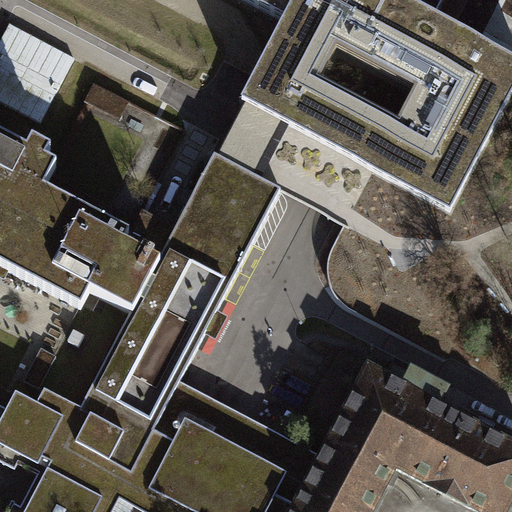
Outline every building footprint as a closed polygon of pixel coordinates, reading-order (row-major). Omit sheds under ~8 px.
[(266,184),(271,175),(293,133),(329,150),(374,172),(453,211),(511,95),(511,0),(471,0),(456,30),(405,3),(398,0),(257,0),(291,17),(232,125),(214,157),(266,184)] [(75,61),(10,27),(0,45),(0,103),(41,125),(75,61)] [(187,132),(94,85),(83,107),(176,154),(187,132)] [(329,150),(293,133),(271,175),(266,184),(283,192),(303,202),(347,225),(374,172),(329,150)] [(473,511),(506,511),(511,503),(511,441),(368,368),(320,463),(179,390),(283,192),(266,184),(214,157),(157,267),(121,249),(127,238),(41,193),(54,168),(51,167),(0,140),(0,239),(0,269),(82,311),(90,296),(131,317),(81,412),(46,394),(38,409),(17,398),(0,431),(0,444),(51,471),(29,511),(112,511),(119,499),(143,511),(373,511),(390,480),(395,471),(473,511)]
